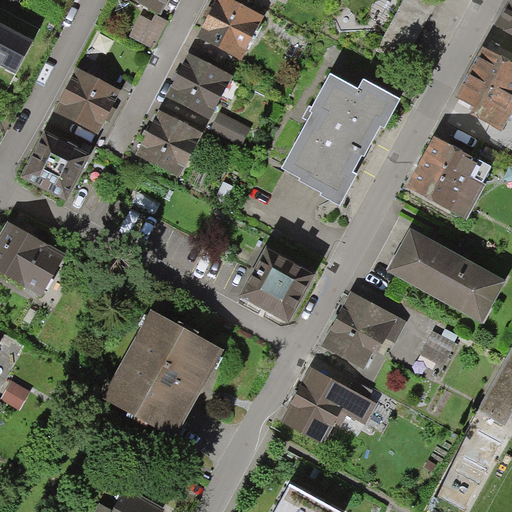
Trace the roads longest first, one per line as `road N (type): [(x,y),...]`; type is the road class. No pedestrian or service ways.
road 1 (residential): [(213,511),(485,0)]
road 2 (residential): [(93,0),(0,172)]
road 3 (residential): [(194,0),(117,148)]
